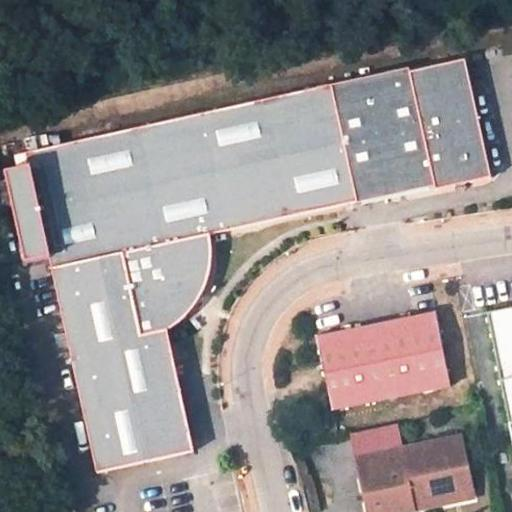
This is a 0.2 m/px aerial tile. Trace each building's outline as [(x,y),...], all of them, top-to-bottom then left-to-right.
[(33,151),(99,474),(197,454),(173,332),(184,324),(195,315),(202,306),(210,292),(214,282),(218,268),(219,251),(218,239),(362,207),(441,192),(441,196),(497,185),(474,67),(418,78),(418,74),(33,151)] [(511,309),(487,314),(509,424),(511,441),(511,309)] [(340,329),(315,335),(320,362),(321,362),(331,410),(449,387),(439,338),(440,338),(435,311),(409,317),(409,318),(341,330),(340,329)] [(461,436),(400,449),(403,466),(360,475),(367,511),(405,511),(413,510),(411,500),(472,487),(461,436)] [(356,459),(360,475),(403,466),(400,449),(356,459)] [(474,497),(472,487),(411,500),(413,510),(474,497)]
